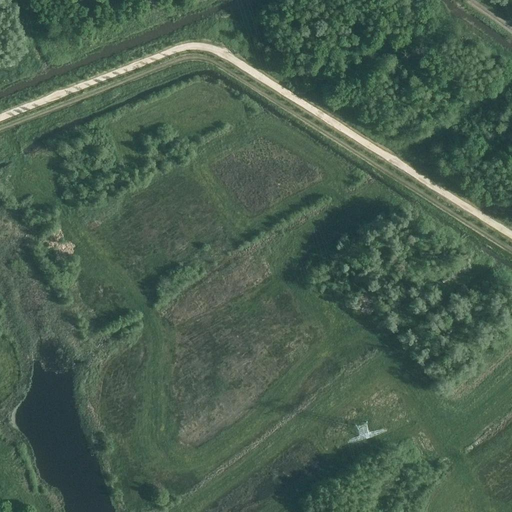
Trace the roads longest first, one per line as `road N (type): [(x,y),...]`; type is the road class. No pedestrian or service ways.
road 1 (unknown): [(511,249),(213,60),(179,61),(0,130)]
road 2 (track): [(375,330),(443,414),(473,412),(511,382)]
